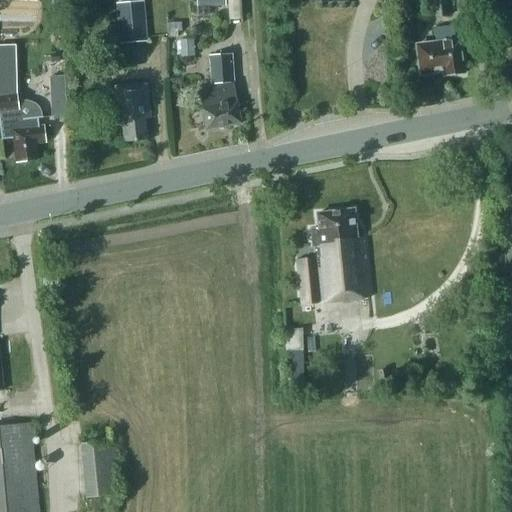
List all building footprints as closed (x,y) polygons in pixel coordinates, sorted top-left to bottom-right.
[(431,0),(434,19),(448,17),(445,0),(431,0)] [(116,4),(120,45),(147,42),(143,1),(134,2),(122,3),(116,4)] [(180,23),(166,24),(166,32),(180,32),(180,23)] [(455,42),(453,28),(435,30),(437,44),(417,47),(421,75),(443,72),(444,77),(463,74),(459,41),(455,42)] [(14,46),(0,46),(0,95),(15,94),(14,46)] [(109,52),(110,66),(134,65),(133,50),(109,52)] [(234,90),(233,83),(231,53),(208,56),(210,93),(199,95),(204,130),(239,125),(234,90)] [(149,118),(146,84),(112,87),(115,126),(121,125),(122,141),(146,139),(145,118),(149,118)] [(16,102),(15,94),(0,95),(0,131),(1,141),(13,140),(16,164),(38,161),(36,145),(46,143),(44,126),(37,127),(36,118),(41,117),(40,112),(38,107),(35,105),(30,102),(25,101),(22,101),(16,102)] [(59,117),(69,116),(66,94),(56,96),(59,117)] [(312,257),(295,259),(300,304),(367,296),(361,237),(354,237),(351,209),(315,213),(317,229),(309,230),(312,257)] [(301,329),(284,330),(285,351),(288,350),(289,364),(290,380),(302,379),(301,363),(300,350),(302,350),(301,329)] [(0,426),(0,511),(37,511),(30,424),(0,426)] [(81,443),(86,498),(117,495),(112,440),(81,443)]
